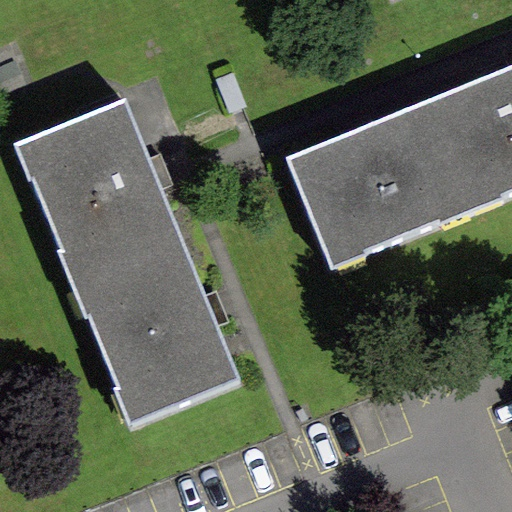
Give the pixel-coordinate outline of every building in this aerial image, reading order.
[(369,0),(376,15),(412,0),(369,0)] [(511,86),(441,114),(486,214),(511,203),(511,86)] [(441,114),(303,168),(348,268),(486,214),(441,114)] [(16,162),(69,293),(178,250),(125,118),(16,162)] [(69,293),(122,424),(230,381),(178,250),(69,293)]
